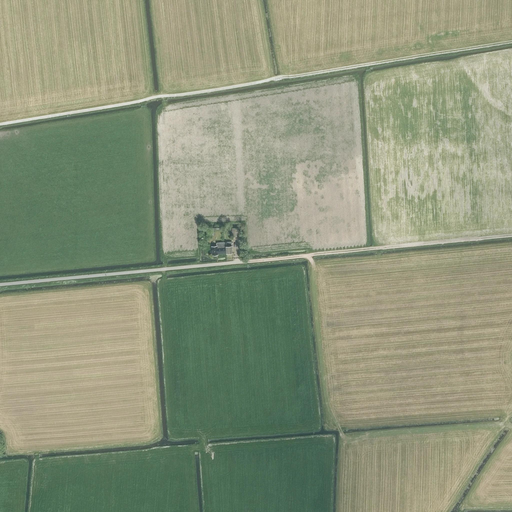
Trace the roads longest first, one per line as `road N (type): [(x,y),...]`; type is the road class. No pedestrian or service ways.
road 1 (track): [(0,124),(511,41)]
road 2 (track): [(242,261),(511,235)]
road 3 (unclassified): [(0,284),(242,261)]
